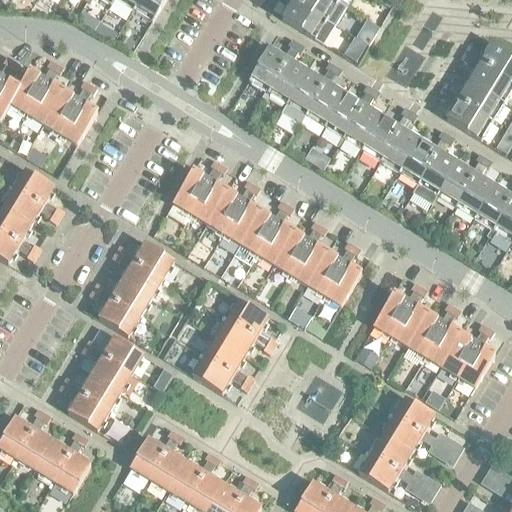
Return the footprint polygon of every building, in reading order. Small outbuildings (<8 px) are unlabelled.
[(97,0),(110,8),(114,2),(113,2),(114,0),(97,0)] [(114,0),(113,2),(114,2),(132,13),(140,0),(114,0)] [(140,0),(132,13),(152,25),(167,0),(140,0)] [(338,4),(330,0),(280,0),(281,0),(291,7),(294,3),(326,23),(338,4)] [(314,42),(326,23),(294,3),(291,7),(282,22),(314,42)] [(108,29),(103,37),(113,42),(117,34),(108,29)] [(287,49),(290,50),(298,55),(300,57),(304,50),(291,42),(287,49)] [(468,63),(479,70),(481,66),(511,85),(511,58),(493,47),(483,62),(479,60),(481,56),(474,52),(474,53),(468,63)] [(468,63),(474,53),(468,49),(460,62),(466,66),(468,63)] [(290,50),(283,61),(287,63),(267,96),(286,107),(306,75),(291,66),(298,55),(290,50)] [(287,63),(283,61),(268,52),(248,84),(267,96),(287,63)] [(2,67),(5,68),(13,73),(15,75),(19,68),(6,60),(2,67)] [(46,70),(49,72),(57,76),(59,78),(63,71),(50,63),(46,70)] [(329,65),(328,67),(325,72),(328,73),(335,78),(338,80),(342,73),(329,65)] [(511,85),(481,66),(479,70),(469,85),(504,106),(511,92),(511,85)] [(13,73),(5,68),(0,76),(0,79),(2,81),(0,85),(0,123),(10,108),(19,91),(6,84),(13,73)] [(26,118),(43,128),(63,95),(50,87),(57,76),(49,72),(43,82),(46,84),(26,118)] [(328,73),(321,84),(325,86),(305,119),(324,130),(344,98),(329,89),(335,78),(328,73)] [(29,74),(19,91),(10,108),(26,118),(46,84),(43,82),(29,74)] [(325,86),(321,84),(306,75),(286,107),(305,119),(325,86)] [(80,91),(82,92),(90,97),(93,98),(97,92),(84,84),(80,91)] [(492,125),(504,106),(469,85),(460,100),(450,93),(445,101),(455,107),(458,104),(492,125)] [(451,91),(447,88),(445,87),(437,99),(443,103),(445,101),(450,93),(451,91)] [(366,88),(365,90),(362,95),(365,96),(373,101),(375,103),(379,96),(366,88)] [(82,92),(76,103),(80,105),(59,138),(77,149),(97,116),(84,107),(90,97),(82,92)] [(63,95),(43,128),(59,138),(80,105),(76,103),(63,95)] [(345,144),(361,153),(381,121),(366,112),(373,101),(365,96),(359,107),(362,109),(338,149),(340,151),(345,144)] [(362,109),(359,107),(344,98),(324,130),(339,140),(335,147),(338,149),(362,109)] [(458,104),(455,107),(446,123),(480,144),(492,125),(458,104)] [(413,126),(416,121),(417,119),(404,111),(400,118),(403,119),(410,124),(413,126)] [(380,165),(399,176),(419,144),(404,135),(410,124),(403,119),(396,130),(400,132),(380,165)] [(400,132),(396,130),(381,121),(361,153),(380,165),(400,132)] [(437,141),(440,142),(448,147),(450,148),(454,142),(441,134),(437,141)] [(437,155),(417,188),(436,199),(456,167),(441,158),(448,147),(440,142),(434,153),(437,155)] [(437,155),(434,153),(419,144),(399,176),(417,188),(437,155)] [(488,172),(491,167),(492,165),(479,157),(475,164),(478,165),(485,170),(488,172)] [(214,164),(212,166),(210,170),(212,172),(220,176),(223,178),(227,171),(214,164)] [(455,211),(474,222),(494,190),(479,181),(485,170),(478,165),(471,176),(475,178),(455,211)] [(456,167),(436,199),(455,211),(475,178),(471,176),(456,167)] [(206,228),(227,195),(214,187),(220,176),(212,172),(206,182),(210,185),(189,218),(206,228)] [(25,173),(13,193),(42,211),(45,207),(54,191),(25,173)] [(206,182),(192,174),(172,207),(189,218),(210,185),(206,182)] [(256,198),(259,194),(260,192),(247,184),(243,190),(246,192),(253,197),(256,198)] [(511,201),(511,200),(509,199),(494,190),(474,222),(492,234),(511,201)] [(253,197),(246,192),(239,203),(243,205),(223,238),(239,248),(260,215),(247,207),(253,197)] [(13,193),(2,211),(31,229),(40,214),(51,221),(55,213),(45,207),(42,211),(13,193)] [(511,201),(492,234),(511,245),(511,244),(511,193),(509,199),(511,200),(511,201)] [(243,205),(239,203),(227,195),(206,228),(223,238),(243,205)] [(289,219),(292,214),(293,212),(281,204),(276,211),(279,212),(287,217),(289,219)] [(31,229),(2,211),(0,214),(0,235),(19,248),(22,244),(31,229)] [(63,214),(61,213),(57,211),(55,213),(51,221),(49,224),(56,227),(63,214)] [(273,269),(293,236),(280,228),(287,217),(279,212),(273,223),(276,225),(256,259),(273,269)] [(276,225),(273,223),(260,215),(239,248),(256,259),(276,225)] [(310,231),(313,233),(320,238),(323,239),(327,233),(314,225),(310,231)] [(306,289),(327,256),(314,248),(320,238),(313,233),(306,244),(310,246),(290,279),(306,289)] [(32,251),(22,244),(19,248),(0,235),(0,262),(8,267),(17,252),(28,258),(32,251)] [(293,236),(273,269),(290,279),(310,246),(306,244),(293,236)] [(348,245),(346,248),(344,252),(346,253),(354,258),(356,260),(360,253),(348,245)] [(133,266),(162,284),(174,264),(145,246),(135,262),(124,256),(120,263),(130,270),(133,266)] [(34,248),(32,251),(28,258),(26,261),(33,265),(41,252),(34,248)] [(118,266),(120,263),(124,256),(126,253),(120,249),(112,262),(118,266)] [(354,258),(346,253),(339,264),(343,266),(323,300),(340,310),(361,277),(347,269),(354,258)] [(327,256),(306,289),(323,300),(343,266),(339,264),(327,256)] [(133,266),(130,270),(121,285),(151,302),(162,284),(133,266)] [(101,293),(97,301),(108,307),(110,303),(139,321),(151,302),(121,285),(112,299),(101,293)] [(89,299),(91,301),(95,303),(97,301),(101,293),(103,290),(97,286),(89,299)] [(414,286),(413,288),(410,293),(413,294),(421,299),(423,301),(427,294),(414,286)] [(410,307),(390,340),(407,351),(427,317),(414,310),(421,299),(413,294),(406,305),(410,307)] [(393,297),(373,330),(390,340),(410,307),(406,305),(393,297)] [(110,303),(108,307),(98,323),(127,340),(139,321),(110,303)] [(256,341),(258,337),(268,322),(238,304),(227,323),(256,341)] [(444,313),(446,315),(454,319),(457,321),(461,314),(448,307),(444,313)] [(454,319),(446,315),(440,325),(444,328),(423,361),(440,371),(461,338),(448,330),(454,319)] [(427,317),(407,351),(423,361),(444,328),(440,325),(427,317)] [(264,351),(269,344),(258,337),(256,341),(227,323),(215,342),(245,360),(254,345),(264,351)] [(490,341),(493,337),(494,335),(481,327),(477,334),(480,335),(488,340),(490,341)] [(314,337),(321,342),(326,333),(319,329),(314,337)] [(474,392),(494,359),(481,350),(488,340),(480,335),(474,346),(477,348),(457,381),(474,392)] [(461,338),(440,371),(457,381),(477,348),(474,346),(461,338)] [(131,378),(143,359),(114,341),(105,356),(94,350),(89,357),(100,364),(102,360),(131,378)] [(277,345),(275,344),(270,341),(269,344),(264,351),(263,354),(269,358),(277,345)] [(245,360),(215,342),(204,361),(250,389),(254,383),(248,379),(246,381),(235,375),(245,360)] [(88,360),(89,357),(94,350),(95,347),(89,343),(81,356),(88,360)] [(362,351),(356,361),(370,369),(376,360),(362,351)] [(91,379),(120,397),(131,378),(102,360),(100,364),(91,379)] [(240,392),(244,394),(246,396),(250,389),(204,361),(192,380),(221,398),(231,382),(241,389),(240,392)] [(120,397),(91,379),(82,394),(71,387),(73,385),(66,381),(62,387),(109,415),(120,397)] [(77,401),(67,417),(97,435),(109,415),(62,387),(58,394),(65,398),(66,395),(77,401)] [(393,421),(439,449),(443,443),(437,439),(435,441),(425,435),(434,419),(405,401),(393,421)] [(0,444),(0,453),(15,463),(44,416),(37,412),(33,419),(36,420),(30,431),(14,422),(0,444)] [(15,463),(34,474),(52,445),(37,436),(44,425),(46,427),(50,420),(44,416),(15,463)] [(439,449),(393,421),(382,439),(411,457),(420,442),(431,449),(429,451),(435,455),(439,449)] [(129,472),(149,483),(177,437),(170,433),(166,440),(169,441),(163,452),(147,442),(129,472)] [(34,474),(53,486),(81,439),(75,435),(71,442),(74,443),(67,454),(52,445),(34,474)] [(177,437),(149,483),(167,495),(185,466),(170,456),(177,446),(179,447),(183,441),(177,437)] [(72,497),(90,468),(75,459),(81,448),(84,450),(88,443),(81,439),(53,486),(72,497)] [(411,457),(382,439),(370,458),(416,486),(420,480),(414,476),(412,479),(402,472),(411,457)] [(511,458),(511,442),(508,440),(507,441),(508,442),(503,451),(501,451),(501,452),(511,458)] [(167,495),(186,506),(214,460),(208,456),(204,462),(207,464),(200,475),(185,466),(167,495)] [(416,486),(370,458),(358,478),(387,495),(397,480),(408,486),(406,489),(412,493),(416,486)] [(214,460),(186,506),(195,511),(208,511),(223,488),(208,479),(214,469),(217,470),(221,464),(214,460)] [(295,511),(322,511),(342,481),(335,477),(331,484),(334,485),(327,496),(312,486),(295,511)] [(208,511),(234,511),(252,483),(246,479),(242,485),(244,487),(238,498),(223,488),(208,511)] [(322,511),(348,511),(350,510),(335,501),(341,490),(344,491),(348,485),(342,481),(322,511)] [(254,493),(258,488),(258,487),(252,483),(234,511),(260,511),(261,511),(245,502),(252,491),(254,493)] [(511,511),(511,493),(504,488),(500,495),(507,499),(508,496),(511,498),(511,511)] [(348,511),(374,511),(379,504),(372,500),(369,507),(371,508),(368,511),(353,511),(350,510),(348,511)]
